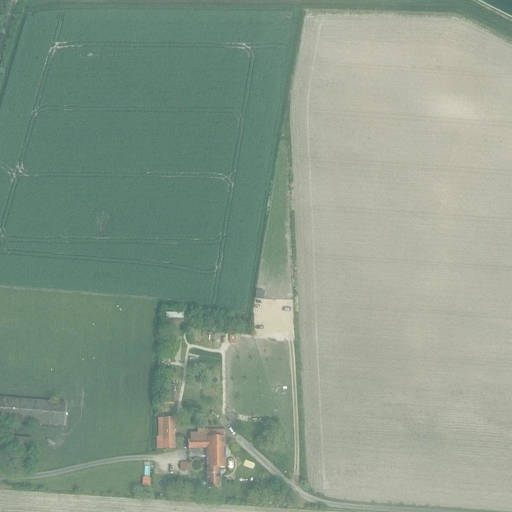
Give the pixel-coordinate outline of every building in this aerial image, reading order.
[(229,336),(229,344),(237,344),(238,336),(229,336)] [(0,398),(0,419),(63,424),(64,404),(0,398)] [(162,449),(174,449),(174,418),(162,418),(162,449)] [(207,488),(209,488),(218,488),(218,468),(225,468),(225,458),(225,448),(224,437),(224,430),(206,431),(198,431),(198,433),(190,434),(190,440),(188,440),(188,449),(206,448),(207,488)] [(30,450),(31,439),(11,438),(11,449),(30,450)]
